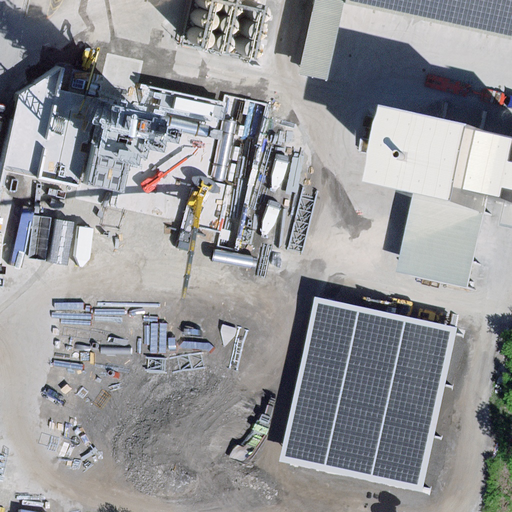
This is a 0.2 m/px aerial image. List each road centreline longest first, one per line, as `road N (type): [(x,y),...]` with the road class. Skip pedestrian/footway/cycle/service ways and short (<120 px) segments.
road 1 (unknown): [(443,511),(464,445),(434,302)]
road 2 (unknown): [(0,468),(182,511)]
road 3 (unknown): [(354,261),(189,245)]
